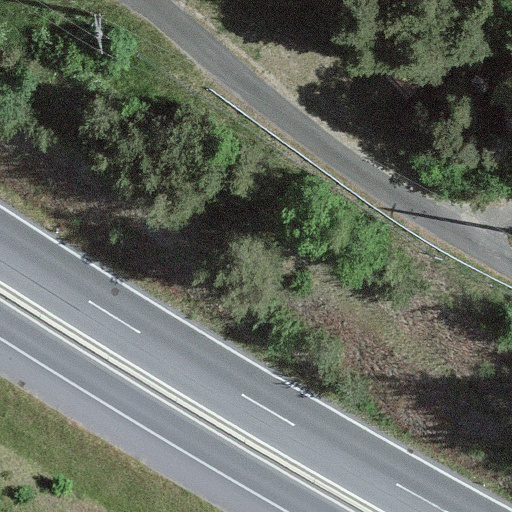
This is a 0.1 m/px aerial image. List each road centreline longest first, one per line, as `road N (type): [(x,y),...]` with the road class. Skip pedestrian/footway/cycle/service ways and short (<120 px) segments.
road 1 (trunk): [(446,511),(0,245)]
road 2 (track): [(147,0),(424,216),(511,261)]
road 3 (trunk): [(0,317),(321,511)]
